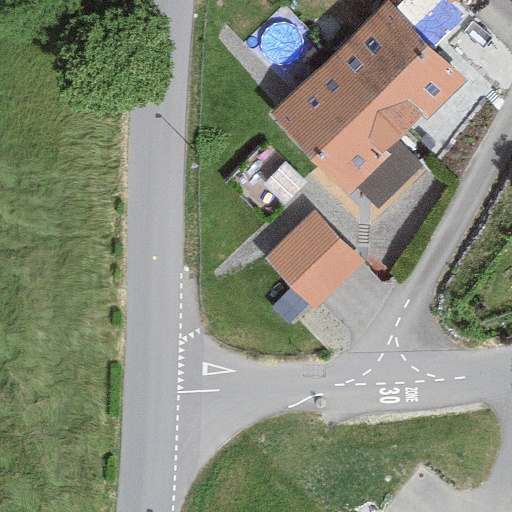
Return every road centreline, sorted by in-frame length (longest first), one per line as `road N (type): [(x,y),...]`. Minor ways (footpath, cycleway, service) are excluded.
road 1 (tertiary): [(166,0),(153,392)]
road 2 (residential): [(382,382),(422,278),(511,117)]
road 3 (residential): [(153,392),(382,382)]
road 4 (residential): [(382,382),(511,368)]
road 5 (tertiary): [(153,392),(145,511)]
